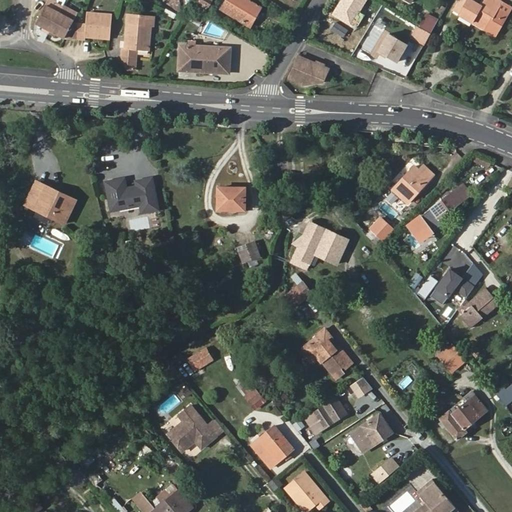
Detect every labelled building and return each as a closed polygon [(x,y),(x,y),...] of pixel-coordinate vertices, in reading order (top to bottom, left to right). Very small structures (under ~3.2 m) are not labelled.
[(43,26),(51,30),(63,7),(51,0),(48,0),(38,20),(42,23),(41,25),(43,26)] [(251,0),(228,0),(223,9),(252,26),(263,7),(251,0)] [(341,0),(333,15),(352,25),(366,0),(341,0)] [(460,14),(468,0),(458,0),(453,9),(460,14)] [(477,16),(489,23),(486,29),(496,35),(509,15),(500,10),(504,3),(499,0),(486,0),(483,5),(475,0),(468,0),(460,14),(473,22),(477,16)] [(511,7),(504,3),(500,10),(509,15),(511,10),(511,7)] [(66,36),(65,38),(78,39),(79,24),(73,23),(73,22),(77,14),(63,7),(51,30),(57,34),(61,36),(62,34),(66,36)] [(427,13),(420,26),(421,27),(430,32),(437,19),(427,13)] [(98,37),(110,38),(112,16),(87,14),(86,24),(85,36),(93,37),(93,34),(98,35),(98,37)] [(477,16),(473,22),(486,29),(489,23),(477,16)] [(129,42),(126,41),(126,48),(123,49),(122,56),(128,68),(136,69),(138,49),(149,50),(151,25),(127,23),(127,36),(129,36),(129,42)] [(78,39),(85,40),(85,36),(86,24),(79,24),(78,39)] [(420,26),(418,25),(411,37),(425,44),(431,33),(430,32),(421,27),(420,26)] [(408,45),(384,31),(373,50),(397,64),(408,45)] [(179,47),(179,72),(229,73),(230,48),(179,47)] [(300,56),(299,58),(314,64),(318,66),(328,70),(329,67),(300,56)] [(314,64),(299,58),(290,78),(306,84),(324,82),(328,70),(318,66),(314,64)] [(474,151),(470,160),(487,168),(492,159),(474,151)] [(406,202),(433,174),(424,164),(419,170),(414,165),(392,188),(406,202)] [(117,178),(101,180),(106,211),(140,205),(141,211),(153,209),(147,176),(131,179),(132,184),(121,186),(117,183),(117,178)] [(35,182),(34,183),(33,187),(35,188),(41,192),(44,187),(35,182)] [(464,183),(454,191),(462,201),(472,193),(464,183)] [(23,207),(39,215),(62,226),(74,203),(63,197),(61,199),(52,195),(53,192),(44,187),(41,192),(35,188),(33,187),(23,207)] [(246,190),(219,188),(218,209),(245,211),(246,190)] [(462,201),(454,191),(422,216),(433,230),(442,222),(439,218),(462,201)] [(380,217),(365,234),(378,246),(393,230),(380,217)] [(298,247),(313,255),(336,264),(347,240),(309,223),(302,238),(298,236),(293,245),(298,247)] [(256,241),(238,247),(244,262),(261,255),(256,241)] [(453,268),(463,252),(449,244),(439,259),(453,268)] [(291,263),(306,270),(313,255),(298,247),(291,263)] [(449,270),(435,288),(447,297),(453,289),(465,298),(473,288),(449,270)] [(283,290),(275,297),(278,301),(284,296),(293,306),(310,292),(301,281),(286,294),(283,290)] [(470,306),(459,315),(469,328),(498,303),(485,288),(468,303),(470,306)] [(318,335),(301,348),(308,357),(313,353),(320,362),(322,361),(336,379),(344,372),(342,369),(344,368),(345,369),(352,363),(339,346),(336,349),(329,340),(332,337),(324,328),(318,334),(318,335)] [(207,348),(189,359),(195,369),(214,359),(207,348)] [(464,361),(454,348),(441,359),(451,371),(464,361)] [(253,386),(242,395),(255,411),(266,401),(253,386)] [(498,393),(503,402),(509,399),(504,390),(498,393)] [(472,392),(470,394),(463,399),(466,403),(456,411),(453,408),(439,419),(457,440),(466,432),(464,429),(487,410),(472,392)] [(165,414),(180,402),(174,395),(159,407),(165,414)] [(314,413),(325,428),(346,414),(336,399),(314,413)] [(224,429),(216,419),(208,426),(191,405),(179,415),(184,421),(168,434),(182,451),(192,442),(191,441),(194,438),(195,440),(202,448),(224,429)] [(379,414),(351,434),(364,452),(392,432),(379,414)] [(305,433),(313,427),(308,420),(300,426),(305,433)] [(284,458),(289,454),(294,450),(275,426),(252,446),(271,469),(284,458)] [(74,486),(85,476),(78,467),(66,477),(74,486)] [(315,486),(318,484),(308,472),(288,488),(307,510),(315,503),(318,504),(322,508),(331,501),(321,488),(318,490),(315,486)] [(95,473),(89,478),(97,487),(103,482),(95,473)] [(195,488),(182,473),(174,480),(187,495),(195,488)] [(277,477),(267,482),(271,490),(281,484),(277,477)] [(432,510),(428,511),(459,511),(433,480),(418,493),(432,510)] [(142,494),(135,499),(145,511),(187,511),(192,509),(178,491),(155,510),(142,494)] [(114,511),(121,509),(116,497),(108,500),(114,511)]
